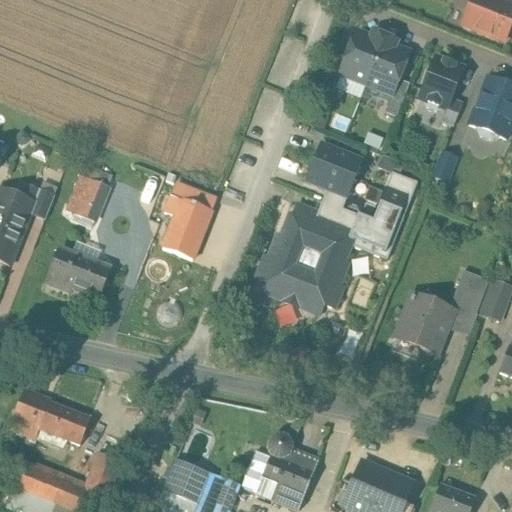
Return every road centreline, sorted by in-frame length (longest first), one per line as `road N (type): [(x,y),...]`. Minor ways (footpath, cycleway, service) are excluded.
road 1 (residential): [(189,374),(334,0)]
road 2 (residential): [(511,443),(189,374)]
road 3 (residential): [(189,374),(0,332)]
road 4 (residential): [(348,0),(511,61)]
road 5 (residential): [(134,511),(189,374)]
